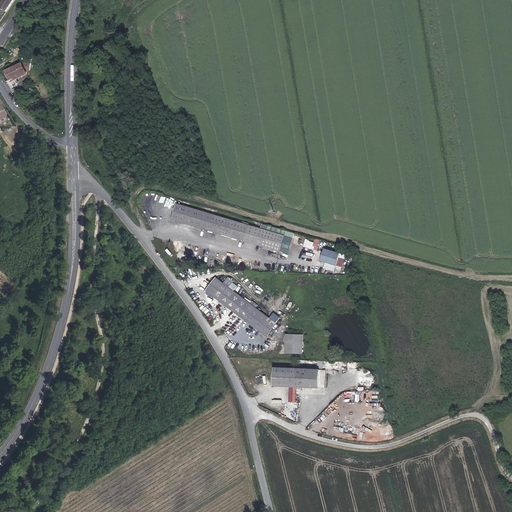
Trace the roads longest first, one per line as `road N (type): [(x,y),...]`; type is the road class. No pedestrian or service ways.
road 1 (track): [(100,192),(92,270),(104,367),(68,465),(30,511)]
road 2 (residential): [(247,408),(320,442),(361,449),(394,448),(473,414),(495,429),(511,476)]
road 3 (tertiary): [(73,177),(88,180),(165,269),(236,376),(247,408)]
road 4 (secondary): [(0,452),(23,420),(52,347),(70,257),(73,177)]
road 5 (secondary): [(72,145),(79,0)]
